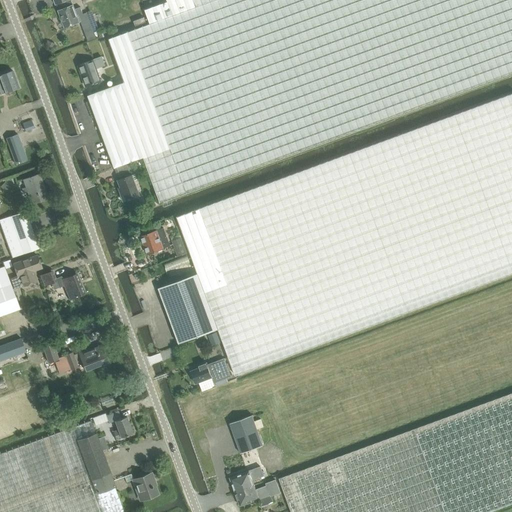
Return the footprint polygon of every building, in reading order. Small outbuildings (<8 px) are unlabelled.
[(54,0),(57,5),(58,5),(60,10),(59,11),(62,20),(62,21),(63,22),(62,23),(63,25),(64,25),(64,27),(65,27),(65,28),(80,22),(78,16),(83,14),(81,7),(75,9),(74,5),(73,5),(71,0),(54,0)] [(113,86),(88,95),(115,168),(127,164),(144,158),(160,201),(214,182),(293,153),(336,137),(431,102),(462,91),(511,72),(511,0),(167,0),(168,1),(145,9),(150,23),(109,38),(125,81),(113,86)] [(146,22),(144,17),(134,21),(136,26),(146,22)] [(94,34),(86,37),(88,42),(96,40),(94,34)] [(102,57),(79,65),(86,86),(101,81),(96,68),(105,65),(102,57)] [(13,71),(0,75),(0,92),(0,94),(19,87),(13,71)] [(31,120),(22,123),(25,132),(34,128),(31,120)] [(6,138),(16,164),(27,160),(18,134),(6,138)] [(130,164),(127,165),(127,164),(115,168),(118,177),(130,173),(129,170),(132,169),(130,164)] [(39,174),(24,179),(27,187),(23,188),(25,193),(28,191),(33,204),(47,198),(39,174)] [(133,175),(118,180),(123,192),(121,193),(124,202),(140,195),(135,181),(138,180),(136,174),(133,175)] [(6,181),(1,186),(6,191),(11,186),(6,181)] [(0,219),(0,223),(12,258),(23,254),(39,248),(26,211),(10,216),(0,219)] [(148,254),(163,249),(163,248),(170,245),(164,228),(141,236),(148,254)] [(172,241),(178,256),(187,253),(181,238),(172,241)] [(24,286),(37,281),(33,270),(41,267),(37,256),(14,264),(18,276),(11,278),(14,289),(24,286)] [(3,262),(5,267),(6,268),(12,266),(10,260),(3,262)] [(0,316),(20,309),(11,284),(6,268),(5,267),(0,268),(0,316)] [(49,273),(41,275),(45,286),(53,283),(49,273)] [(59,287),(64,285),(70,299),(83,294),(75,274),(62,279),(62,277),(56,279),(59,287)] [(159,288),(180,344),(219,329),(198,274),(159,288)] [(212,346),(219,343),(215,333),(208,335),(212,346)] [(0,345),(0,360),(26,352),(21,338),(0,345)] [(52,342),(43,345),(49,362),(58,359),(52,342)] [(102,345),(90,350),(86,351),(86,350),(79,352),(79,353),(73,355),(72,353),(66,355),(71,369),(77,366),(76,362),(82,359),(86,370),(108,361),(102,345)] [(200,368),(191,371),(196,384),(200,382),(203,391),(216,387),(214,381),(231,375),(225,358),(208,365),(207,363),(199,366),(200,368)] [(486,511),(511,503),(511,393),(279,478),(291,511),(486,511)] [(106,413),(93,418),(95,425),(108,420),(109,422),(115,420),(118,429),(113,431),(116,439),(121,437),(133,433),(126,416),(121,418),(119,412),(117,409),(110,411),(110,412),(111,415),(107,416),(106,413)] [(230,424),(241,454),(264,446),(258,429),(264,427),(261,419),(255,421),(253,416),(230,424)] [(0,511),(123,511),(114,485),(115,485),(102,450),(101,447),(101,445),(100,446),(91,421),(2,453),(0,453),(0,511)] [(261,467),(230,478),(235,492),(255,485),(253,480),(264,476),(261,467)] [(151,473),(133,479),(140,500),(158,494),(151,473)] [(268,486),(257,490),(255,485),(235,492),(241,506),(271,495),(272,496),(281,493),(277,480),(267,483),(268,486)]
